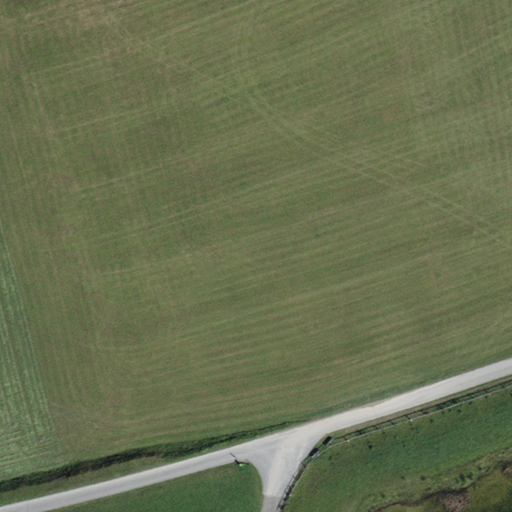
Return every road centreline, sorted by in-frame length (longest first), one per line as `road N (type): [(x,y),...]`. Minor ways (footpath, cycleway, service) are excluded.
road 1 (track): [(283,446),(7,511)]
road 2 (track): [(511,367),(283,446)]
